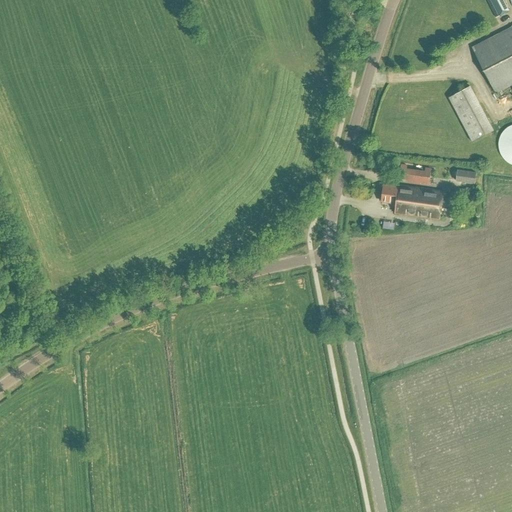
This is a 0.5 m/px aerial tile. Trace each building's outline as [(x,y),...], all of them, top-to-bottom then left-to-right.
[(510,11),(504,0),(487,0),(496,18),(510,11)] [(511,27),(473,47),(496,93),(511,84),(511,27)] [(449,97),(472,142),(494,130),(470,86),(449,97)] [(511,125),(506,129),(502,134),(499,141),(499,149),(501,156),(506,161),(511,165),(511,125)] [(399,181),(429,185),(431,169),(425,168),(425,171),(407,169),(407,165),(401,164),(399,181)] [(476,172),(458,170),(456,181),(474,184),(476,172)] [(396,203),(395,213),(440,219),(444,191),(398,185),(398,187),(384,185),(382,201),(396,203)]
